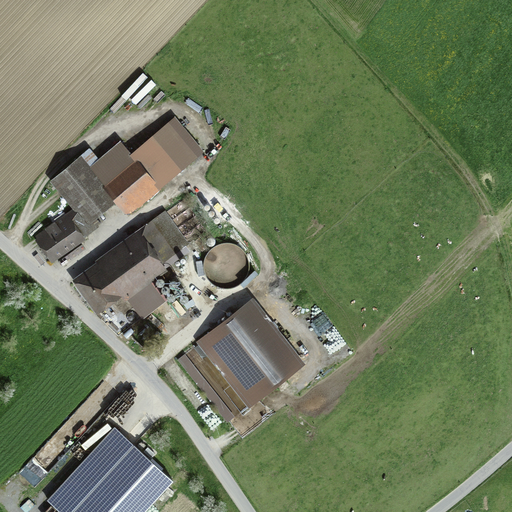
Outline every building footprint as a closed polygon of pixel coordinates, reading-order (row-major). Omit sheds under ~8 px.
[(94,142),(48,179),(73,209),(82,220),(115,194),(126,208),(139,197),(181,163),(154,130),(112,164),(94,142)] [(38,236),(55,256),(91,234),(82,220),(73,209),(38,236)] [(162,213),(149,222),(154,229),(79,280),(95,304),(122,286),(143,317),(167,300),(148,272),(169,257),(172,261),(187,251),(162,213)] [(207,277),(211,282),(217,287),(225,289),(232,289),(240,286),(246,281),(249,274),(251,266),(250,259),(246,252),(242,248),(236,244),(229,243),(222,244),(216,246),(210,250),(207,256),(204,263),(205,270),(207,277)] [(247,305),(204,340),(254,401),(297,367),(247,305)] [(136,511),(167,479),(114,431),(52,499),(66,511),(136,511)]
